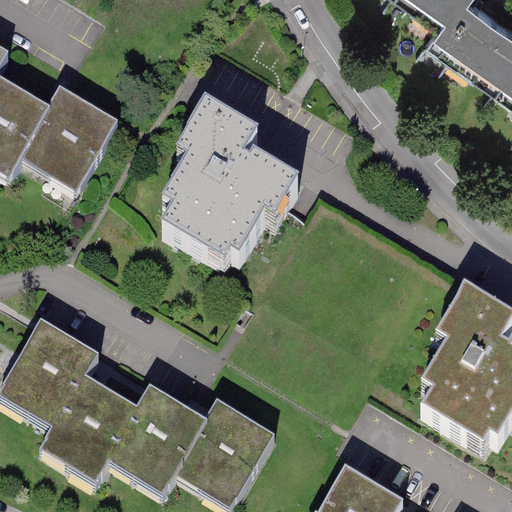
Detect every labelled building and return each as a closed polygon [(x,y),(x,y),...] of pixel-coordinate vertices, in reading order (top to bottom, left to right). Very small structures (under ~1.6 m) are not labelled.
[(474,0),(397,0),(451,36),(474,0)] [(511,39),(469,10),(437,58),(511,108),(511,39)] [(0,100),(9,86),(0,80),(0,100)] [(0,199),(15,207),(26,187),(79,215),(119,141),(64,111),(53,131),(0,103),(0,199)] [(271,162),(207,125),(174,183),(184,189),(164,225),(173,230),(158,257),(237,302),(269,246),(289,257),(314,214),(259,183),(271,162)] [(511,354),(511,332),(457,301),(424,359),(434,365),(414,401),(423,406),(407,433),(487,478),(511,433),(511,360),(509,359),(511,354)] [(143,408),(88,375),(100,355),(45,322),(0,395),(0,396),(54,429),(42,449),(97,483),(143,408)] [(210,426),(156,394),(111,469),(166,502),(180,479),(233,511),(279,437),(224,403),(210,426)] [(393,511),(401,500),(345,466),(317,511),(393,511)]
